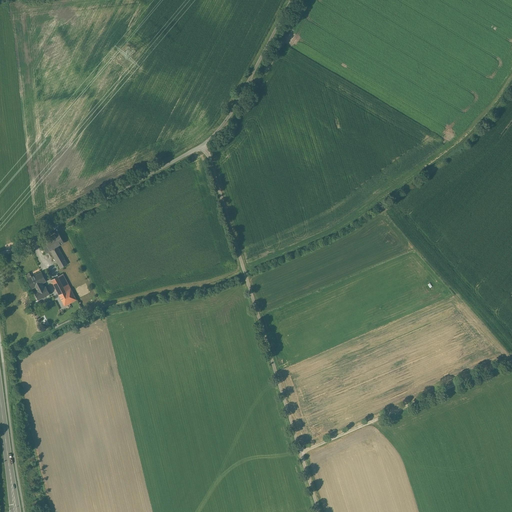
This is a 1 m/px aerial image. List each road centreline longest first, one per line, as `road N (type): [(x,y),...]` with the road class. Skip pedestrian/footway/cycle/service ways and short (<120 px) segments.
road 1 (unclassified): [(204,145),(318,511)]
road 2 (track): [(511,360),(300,452)]
road 3 (unclassified): [(0,248),(204,145)]
road 4 (unclassified): [(204,145),(291,0)]
